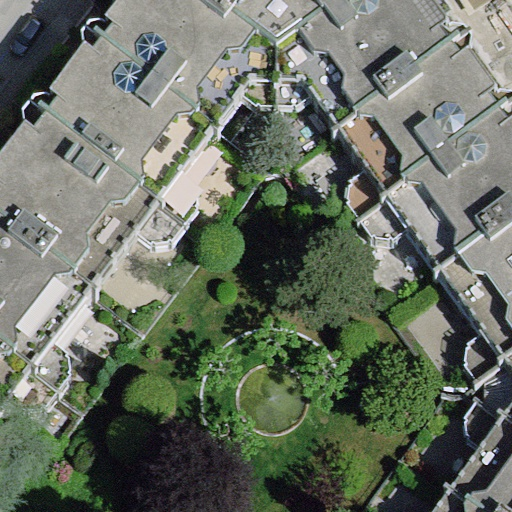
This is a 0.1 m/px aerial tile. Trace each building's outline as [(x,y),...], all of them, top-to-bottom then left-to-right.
[(278,64),(194,0),(135,0),(95,52),(214,143),(243,106),(258,116),(277,117),(278,64)] [(194,0),(278,64),(366,0),(194,0)] [(313,106),(338,144),(461,56),(420,0),(366,0),(278,64),(277,117),(298,117),(313,106)] [(214,143),(95,52),(41,124),(186,235),(199,218),(195,195),(182,185),(214,143)] [(359,229),(508,123),(461,56),(338,144),(364,180),(351,190),(348,213),(359,229)] [(409,239),(440,284),(511,232),(511,127),(508,123),(359,229),(371,246),(394,248),(409,239)] [(186,235),(41,124),(0,175),(0,231),(92,303),(136,243),(152,256),(172,251),(186,235)] [(92,303),(0,231),(0,356),(58,401),(71,384),(67,362),(54,351),(92,303)] [(477,393),(505,374),(511,368),(511,232),(440,284),(483,343),(469,352),(466,375),(477,393)] [(58,401),(0,356),(0,421),(8,411),(24,421),(46,417),(58,401)] [(482,459),(451,504),(462,511),(511,511),(511,435),(505,430),(478,411),(466,427),(468,449),(482,459)]
